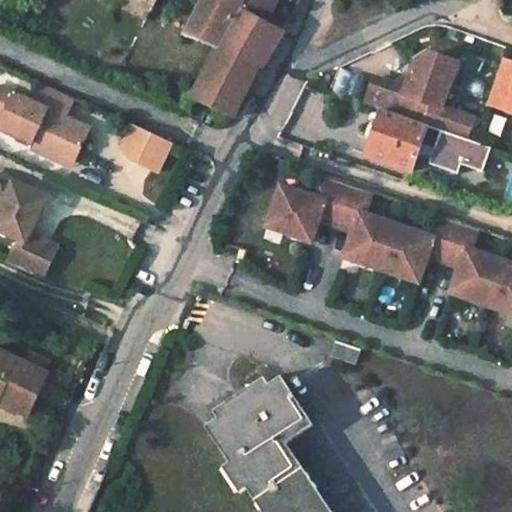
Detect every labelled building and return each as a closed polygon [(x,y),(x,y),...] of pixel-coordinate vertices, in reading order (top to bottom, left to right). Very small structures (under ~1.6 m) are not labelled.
[(148,10),(128,0),(121,0),(120,5),(145,17),(148,10)] [(153,0),(128,0),(148,10),(149,10),(153,0)] [(200,0),(185,33),(216,49),(241,0),(200,0)] [(262,24),(274,0),(241,0),(216,49),(257,70),(260,71),(264,62),(280,33),(262,24)] [(162,56),(129,41),(121,59),(153,74),(162,56)] [(216,49),(204,72),(245,94),(257,70),(216,49)] [(443,110),(453,83),(454,82),(455,81),(456,80),(457,79),(458,78),(459,77),(460,76),(460,75),(461,75),(461,74),(462,73),(462,72),(463,71),(463,70),(463,69),(464,68),(464,67),(434,56),(432,56),(428,56),(426,56),(425,57),(424,57),(423,58),(421,59),(420,60),(419,61),(407,91),(376,80),(367,104),(385,111),(424,124),(425,122),(431,106),(443,110)] [(485,103),(511,112),(511,62),(501,59),(485,103)] [(232,119),(245,94),(204,72),(189,100),(232,119)] [(67,100),(36,86),(29,102),(60,116),(67,100)] [(0,111),(8,92),(0,89),(0,111)] [(29,102),(8,92),(0,111),(0,130),(13,137),(27,143),(25,147),(43,155),(46,148),(70,159),(85,127),(60,116),(29,102)] [(431,106),(425,122),(437,126),(443,110),(431,106)] [(385,111),(369,157),(411,172),(418,154),(428,126),(424,124),(385,111)] [(155,174),(169,144),(128,125),(117,149),(131,156),(128,161),(155,174)] [(428,126),(418,154),(432,159),(430,164),(459,175),(462,165),(484,173),(493,149),(428,126)] [(11,141),(25,147),(27,143),(13,137),(11,141)] [(66,167),(70,159),(46,148),(43,155),(66,167)] [(352,185),(315,172),(309,192),(282,183),(268,224),(313,240),(320,218),(339,224),(352,185)] [(374,192),(352,185),(339,224),(355,229),(346,255),(383,268),(399,222),(368,211),(374,192)] [(27,240),(43,204),(23,195),(21,198),(0,188),(0,237),(16,244),(11,255),(5,267),(39,283),(54,252),(27,240)] [(399,222),(383,268),(422,281),(430,255),(445,260),(459,220),(437,213),(431,233),(399,222)] [(482,228),(459,220),(445,260),(462,265),(453,292),(490,304),(505,258),(475,248),(482,228)] [(511,260),(505,258),(490,304),(511,311),(511,260)] [(335,342),(331,358),(354,366),(359,350),(335,342)] [(43,379),(0,358),(0,408),(24,419),(43,379)] [(275,382),(201,431),(256,511),(326,511),(319,501),(281,445),(306,428),(291,405),(275,382)]
